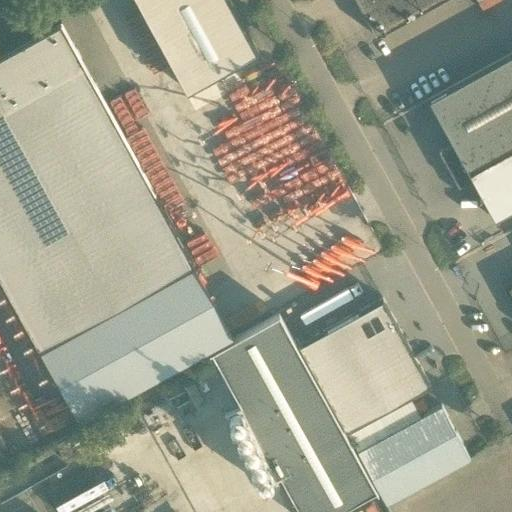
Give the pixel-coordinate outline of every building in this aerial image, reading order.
[(258,51),(229,0),(136,0),(186,90),(258,51)] [(356,0),(376,36),(441,0),(356,0)] [(0,278),(39,349),(194,263),(61,20),(0,53),(0,278)] [(511,52),(428,99),(452,142),(438,150),(459,187),(473,178),(470,171),(511,148),(511,52)] [(511,280),(502,286),(511,303),(511,280)] [(303,343),(300,344),(347,432),(432,385),(421,366),(420,366),(412,352),(414,352),(384,298),(317,335),(317,336),(303,344),(303,343)] [(280,310),(211,348),(302,511),(334,511),(377,488),(356,451),(280,310)] [(440,404),(356,451),(377,488),(385,503),(469,457),(440,404)] [(76,453),(67,438),(55,445),(64,460),(76,453)]
